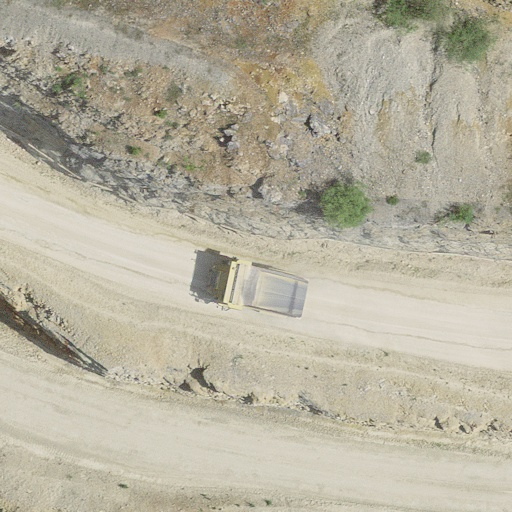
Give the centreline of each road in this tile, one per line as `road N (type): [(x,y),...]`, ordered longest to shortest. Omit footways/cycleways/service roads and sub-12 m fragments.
road 1 (track): [(511,342),(455,338),(283,301),(0,217)]
road 2 (track): [(416,511),(250,498),(0,393)]
